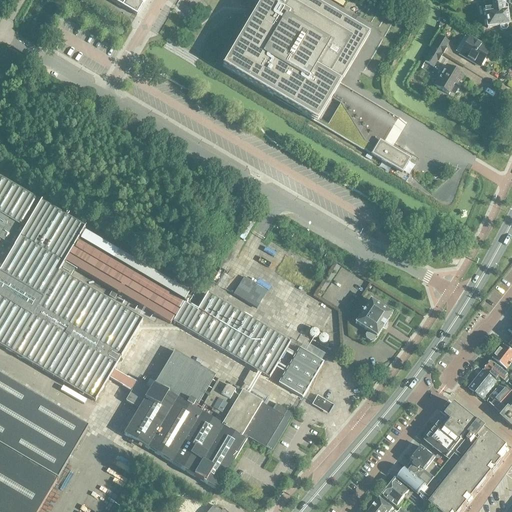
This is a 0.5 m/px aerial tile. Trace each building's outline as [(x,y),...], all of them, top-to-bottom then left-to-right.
[(109,0),(116,4),(136,16),(145,0),(109,0)] [(308,0),(262,0),(223,67),(396,170),(399,172),(407,158),(391,149),(406,124),(338,84),(341,79),(367,34),(308,0)] [(504,0),(503,0),(491,2),(483,3),(480,4),(481,10),(484,9),(487,28),(500,27),(500,29),(502,30),(505,30),(506,28),(506,26),(508,26),(506,12),(508,10),(507,6),(505,5),(504,0)] [(432,48),(443,54),(447,47),(446,47),(449,42),(439,36),(432,48)] [(459,55),(480,67),(491,50),(469,37),(459,55)] [(438,62),(442,55),(443,54),(432,48),(424,62),(433,68),(437,62),(438,62)] [(463,76),(446,65),(434,86),(449,95),(450,92),(455,95),(460,86),(458,85),(463,76)] [(0,511),(38,511),(58,480),(90,430),(0,374),(0,344),(94,402),(108,377),(131,391),(125,401),(139,409),(123,435),(216,490),(248,437),(272,452),(288,424),(287,423),(292,413),(276,404),(272,410),(221,379),(217,380),(198,411),(192,407),(195,402),(198,404),(215,375),(174,351),(149,392),(113,370),(142,321),(69,278),(75,269),(112,290),(143,309),(152,313),(169,324),(171,320),(268,378),(289,342),(207,293),(202,301),(198,299),(197,302),(186,295),(188,292),(83,230),(84,228),(0,177),(0,511)] [(257,309),(267,291),(244,277),(233,295),(257,309)] [(367,332),(365,335),(366,339),(370,342),(374,341),(376,337),(392,314),(370,300),(355,323),(367,332)] [(319,336),(319,334),(318,332),(317,331),(316,330),(314,329),(312,330),(310,331),(309,332),(309,334),(309,336),(310,338),(312,339),(314,339),(316,339),(317,338),(319,336)] [(328,340),(328,339),(327,338),(327,337),(327,336),(326,336),(325,335),(324,335),(323,335),(322,335),(321,335),(320,336),(319,336),(319,337),(319,338),(318,339),(318,340),(318,341),(319,342),(319,343),(320,344),(321,344),(322,344),(323,345),(324,345),(324,344),(325,344),(326,343),(327,343),(327,342),(328,341),(328,340)] [(507,371),(511,364),(511,351),(504,345),(493,359),(507,371)] [(302,399),(323,363),(299,349),(278,384),(302,399)] [(498,380),(500,378),(507,383),(511,377),(510,376),(491,362),(484,370),(498,380)] [(483,371),(469,389),(483,400),(497,382),(483,371)] [(493,400),(489,404),(500,414),(511,400),(511,392),(502,383),(497,390),(496,390),(489,397),(493,400)] [(313,403),(325,410),(329,403),(317,396),(313,403)] [(503,416),(502,417),(509,424),(511,426),(511,400),(500,414),(503,416)] [(442,421),(426,443),(449,461),(421,497),(439,511),(459,511),(509,450),(479,426),(480,424),(456,406),(446,417),(447,418),(443,423),(442,421)] [(411,462),(406,469),(428,486),(433,480),(448,461),(439,454),(436,459),(422,447),(411,461),(410,462),(411,462)] [(119,459),(116,464),(127,470),(130,464),(119,459)] [(406,469),(397,479),(419,497),(419,496),(428,486),(406,469)] [(410,491),(396,480),(383,496),(397,507),(404,498),(420,511),(422,511),(428,506),(410,491)] [(396,511),(397,511),(393,509),(381,499),(370,511),(396,511)]
